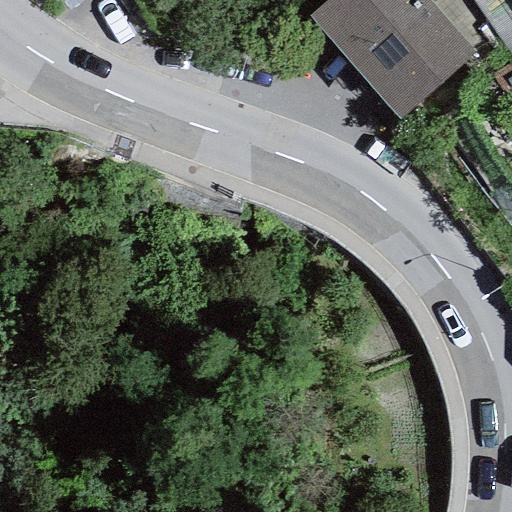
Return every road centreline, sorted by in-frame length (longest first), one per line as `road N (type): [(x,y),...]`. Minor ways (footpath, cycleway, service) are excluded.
road 1 (tertiary): [(116,97),(325,173),(408,231),(465,303),(486,347),(504,432),(498,511)]
road 2 (tertiary): [(0,30),(116,97)]
